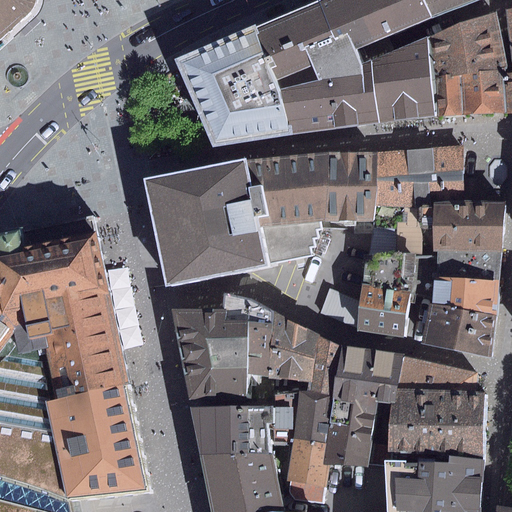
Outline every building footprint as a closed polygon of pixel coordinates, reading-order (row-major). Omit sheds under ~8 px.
[(0,0),(0,29),(4,33),(26,16),(30,12),(32,10),(33,7),(35,2),(34,0),(0,0)] [(359,64),(354,51),(382,39),(431,19),(422,0),(321,0),(254,27),(278,89),(289,134),(392,122),(436,117),(428,38),(384,55),(359,64)] [(422,0),(431,19),(476,0),(422,0)] [(507,73),(497,12),(458,23),(428,38),(436,117),(504,113),(504,73),(507,73)] [(278,89),(254,27),(175,61),(211,149),(289,134),(278,89)] [(464,145),(377,152),(377,187),(375,206),(374,222),(370,255),(417,255),(422,255),(422,230),(422,205),(461,203),(464,145)] [(377,152),(330,153),(322,220),(374,222),(375,206),(377,187),(377,152)] [(258,227),(322,220),(330,153),(244,161),(258,227)] [(244,159),(143,178),(166,287),(266,266),(312,256),(310,248),(314,247),(313,239),(318,238),(316,230),(322,229),(322,220),(258,227),(244,161),(244,159)] [(438,251),(502,252),(506,204),(465,203),(461,203),(422,205),(422,230),(433,229),(433,251),(438,251)] [(55,399),(125,384),(94,216),(19,230),(0,233),(0,348),(13,328),(16,353),(44,348),(55,399)] [(502,252),(438,251),(437,255),(434,277),(499,281),(502,252)] [(357,331),(402,338),(410,294),(417,255),(370,255),(365,256),(360,302),(357,327),(357,331)] [(422,255),(417,255),(410,294),(433,298),(434,277),(437,255),(422,255)] [(433,298),(432,302),(497,315),(499,281),(434,277),(433,298)] [(321,313),(357,327),(360,302),(330,289),(321,313)] [(248,322),(247,375),(269,377),(274,313),(251,300),(221,293),(221,310),(222,321),(248,322)] [(420,344),(492,358),(497,315),(432,302),(430,302),(420,344)] [(173,310),(189,398),(246,398),(247,375),(248,322),(222,321),(221,310),(173,310)] [(317,335),(274,313),(269,377),(310,383),(317,335)] [(13,328),(0,348),(0,511),(70,511),(67,498),(45,401),(55,399),(44,348),(16,353),(13,328)] [(341,348),(317,335),(310,383),(309,392),(333,396),(341,348)] [(403,358),(341,348),(333,396),(326,444),(322,465),(330,466),(367,467),(368,464),(385,465),(384,461),(392,461),(393,453),(386,453),(387,445),(370,444),(376,401),(390,403),(396,403),(396,390),(403,358)] [(478,373),(403,358),(396,390),(475,392),(478,373)] [(125,384),(55,399),(45,401),(67,498),(148,491),(125,384)] [(484,393),(475,392),(396,390),(396,403),(390,403),(387,445),(386,453),(393,453),(449,457),(483,460),(484,393)] [(309,392),(274,393),(274,407),(273,407),(272,424),(266,424),(269,438),(292,440),(326,444),(333,396),(309,392)] [(190,407),(201,454),(273,454),(269,438),(266,424),(272,424),(273,407),(190,407)] [(292,440),(286,480),(290,481),(290,485),(289,489),(290,492),(291,495),(292,497),(294,499),(296,500),(322,503),(330,466),(322,465),(326,444),(292,440)] [(201,454),(212,511),(270,511),(271,511),(272,511),(285,511),(273,454),(201,454)] [(418,464),(415,511),(480,511),(483,460),(449,457),(449,463),(435,463),(435,459),(418,459),(418,464)] [(415,511),(418,464),(406,463),(406,461),(392,461),(384,461),(385,465),(387,511),(415,511)]
